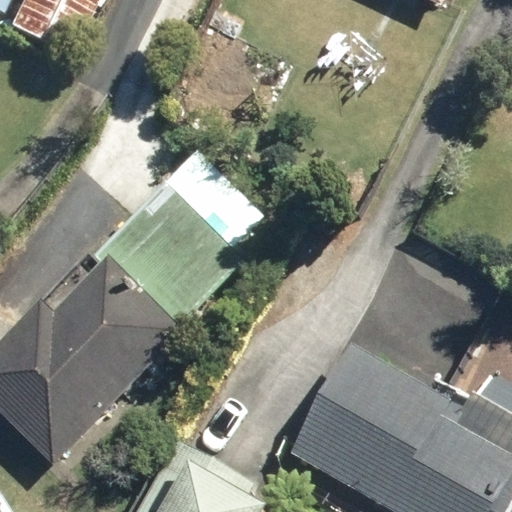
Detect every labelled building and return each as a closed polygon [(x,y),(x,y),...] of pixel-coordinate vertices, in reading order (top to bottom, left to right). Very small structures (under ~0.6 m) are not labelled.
[(0,0),(0,19),(9,0),(0,0)] [(24,0),(6,36),(66,67),(100,0),(24,0)] [(403,0),(442,19),(451,0),(403,0)] [(0,364),(0,423),(57,480),(190,347),(180,338),(246,273),(233,261),(264,229),(199,162),(94,270),(106,282),(59,330),(46,318),(0,364)] [(511,511),(511,430),(476,410),(456,441),(446,435),(454,420),(357,362),(296,466),(373,511),(511,511)] [(249,511),(257,499),(179,455),(145,511),(249,511)]
